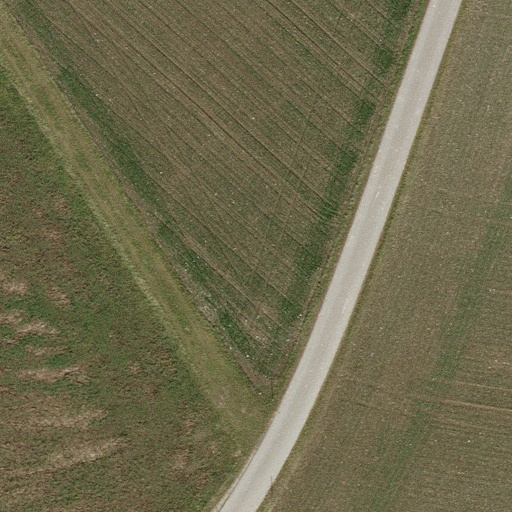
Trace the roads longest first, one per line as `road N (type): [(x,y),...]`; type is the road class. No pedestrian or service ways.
road 1 (track): [(236,511),(271,458),(327,335),(448,0)]
road 2 (track): [(0,26),(271,458)]
